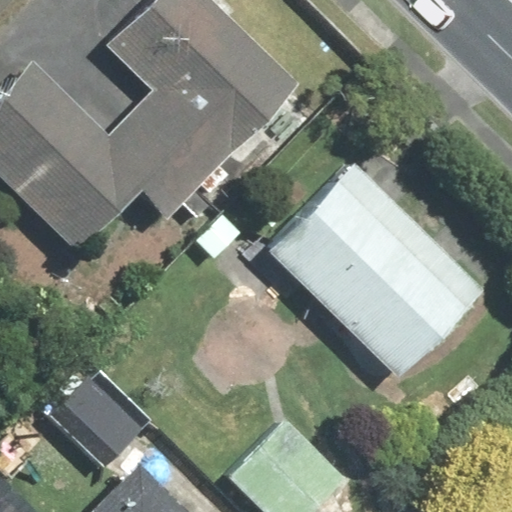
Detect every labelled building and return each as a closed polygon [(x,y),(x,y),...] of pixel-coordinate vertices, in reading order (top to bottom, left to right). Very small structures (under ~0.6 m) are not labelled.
[(0,0),(0,15),(14,0),(0,0)] [(34,51),(0,85),(0,174),(77,250),(142,183),(178,218),(305,89),(213,0),(134,0),(97,37),(148,87),(110,125),(34,51)] [(356,149),(260,246),(399,382),(495,284),(356,149)] [(146,299),(112,330),(144,364),(178,333),(146,299)] [(220,344),(194,366),(227,406),(253,383),(220,344)] [(93,373),(63,402),(117,460),(148,432),(93,373)] [(281,408),(223,466),(269,511),(313,511),(349,476),(281,408)] [(77,511),(203,511),(140,449),(77,511)]
